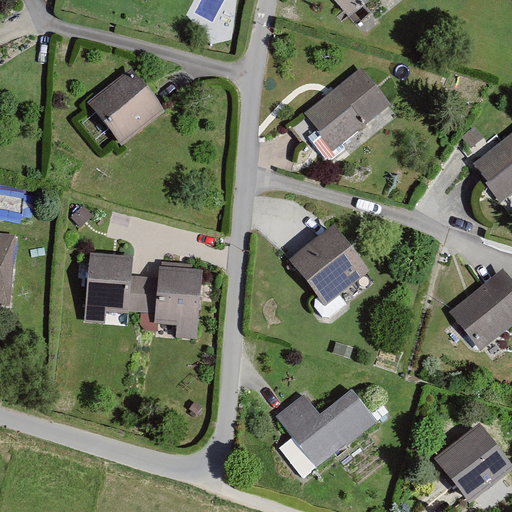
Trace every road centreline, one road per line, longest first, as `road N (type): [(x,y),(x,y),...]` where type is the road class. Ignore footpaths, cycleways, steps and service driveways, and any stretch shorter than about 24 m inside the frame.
road 1 (residential): [(194,479),(224,444),(243,165)]
road 2 (residential): [(249,67),(45,12),(39,0)]
road 3 (residential): [(0,417),(194,479)]
road 4 (residential): [(243,165),(429,218)]
